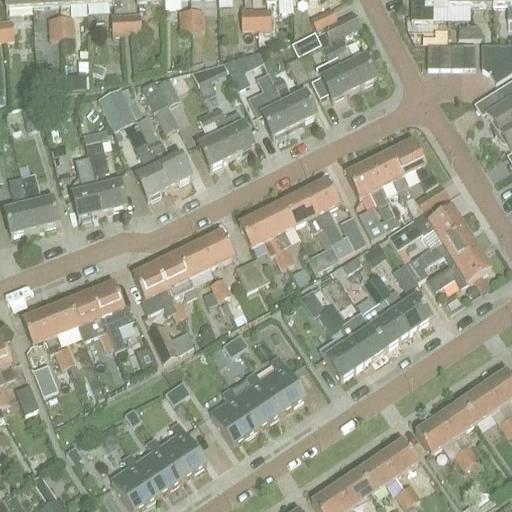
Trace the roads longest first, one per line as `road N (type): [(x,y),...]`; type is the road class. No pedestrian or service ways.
road 1 (residential): [(0,294),(117,241),(153,243),(423,104)]
road 2 (residential): [(213,511),(511,311)]
road 3 (residential): [(511,245),(423,104)]
